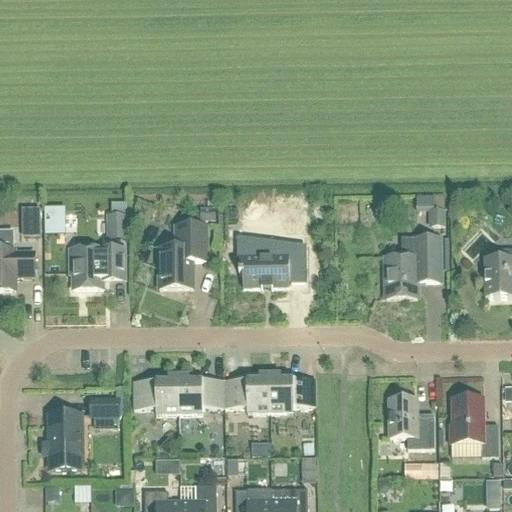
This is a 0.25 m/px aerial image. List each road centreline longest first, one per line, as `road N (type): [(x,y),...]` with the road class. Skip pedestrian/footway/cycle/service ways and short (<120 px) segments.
road 1 (residential): [(511,352),(403,353),(345,335),(66,340),(29,357)]
road 2 (residential): [(6,511),(5,415),(10,384),(29,357)]
